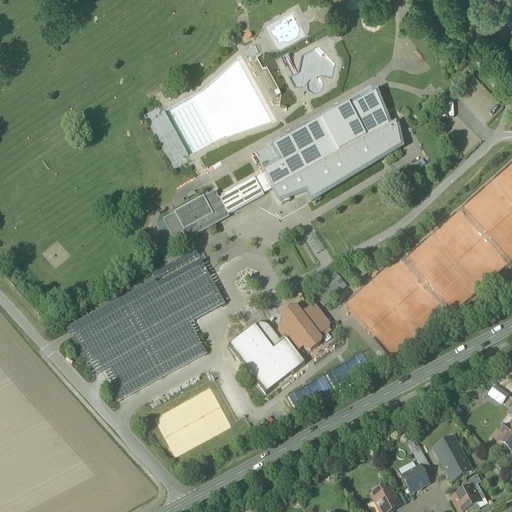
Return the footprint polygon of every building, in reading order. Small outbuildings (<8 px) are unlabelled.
[(255,47),(245,52),(250,60),(260,55),(255,47)] [(263,174),(265,176),(262,177),(218,200),(215,195),(162,222),(175,248),(227,221),(225,217),(268,194),(273,192),(278,203),(304,195),(310,205),(403,154),(400,140),(394,126),(388,129),(374,95),(350,111),(348,107),(271,150),(280,165),(263,174)] [(188,157),(163,111),(160,113),(157,109),(144,116),(174,170),(188,163),(185,158),(188,157)] [(343,289),(330,276),(311,295),(323,308),(343,289)] [(330,333),(328,330),(329,326),(316,309),(312,308),(302,316),(296,310),(292,309),(283,316),(282,321),(285,325),(280,329),(279,333),(284,339),(286,341),(289,345),(294,352),(302,346),(306,352),(311,352),(320,345),(321,341),(330,333)] [(256,327),(255,327),(273,351),(286,341),(284,339),(280,342),(269,328),(266,326),(262,325),(259,325),(256,327)] [(265,395),(305,365),(294,352),(289,345),(286,341),(273,351),(255,327),(229,347),(265,395)] [(501,406),(508,396),(494,387),(487,396),(501,406)] [(511,425),(509,430),(507,428),(502,436),(506,439),(501,445),(511,453),(511,425)] [(472,474),(454,441),(434,452),(452,485),(472,474)] [(427,463),(419,449),(412,453),(419,467),(427,463)] [(421,469),(402,479),(403,481),(402,483),(405,487),(407,488),(411,495),(429,486),(421,469)] [(477,478),(472,481),(476,488),(481,485),(477,478)] [(472,481),(462,486),(466,493),(472,490),(476,488),(472,481)] [(466,493),(454,500),(460,511),(466,511),(480,505),(472,490),(466,493)] [(390,491),(384,495),(383,492),(372,497),(379,511),(392,511),(400,508),(390,491)]
